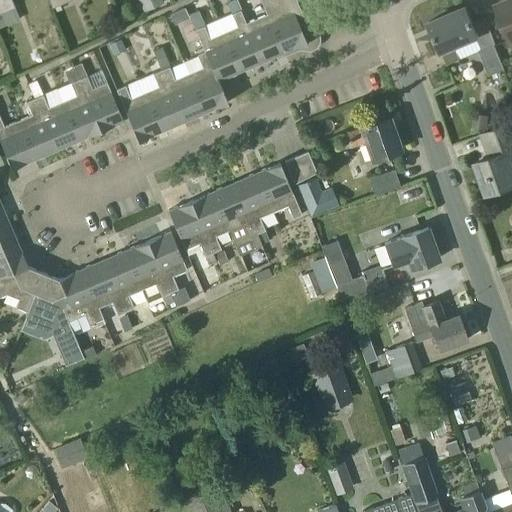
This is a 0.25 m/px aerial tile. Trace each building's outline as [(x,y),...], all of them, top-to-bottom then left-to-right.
[(0,0),(0,27),(18,20),(14,8),(10,0),(0,0)] [(232,14),(239,10),(235,0),(232,0),(227,3),(232,14)] [(302,28),(301,29),(287,0),(260,0),(266,14),(283,53),(298,46),(300,48),(302,49),(304,50),(306,51),(308,51),(310,51),(312,50),(314,49),(316,48),(317,47),(318,45),(319,43),(320,41),(320,39),(320,37),(319,35),(318,33),(317,31),(316,30),(314,28),(312,27),(310,27),(308,27),(306,27),(304,27),(302,28)] [(511,42),(511,0),(508,0),(495,5),(511,43),(511,42)] [(477,36),(473,24),(466,7),(429,22),(447,65),(460,59),(454,46),(477,36)] [(262,62),(246,23),(239,10),(232,14),(231,14),(237,27),(224,32),(240,71),(262,62)] [(262,62),(283,53),(266,14),(246,23),(262,62)] [(240,71),(224,32),(209,38),(204,26),(195,30),(204,52),(206,51),(218,81),(240,71)] [(120,40),(109,45),(113,56),(125,51),(120,40)] [(495,45),(480,51),(490,75),(505,69),(495,45)] [(228,103),(218,81),(206,51),(204,52),(196,55),(202,68),(189,73),(205,112),(228,103)] [(74,69),(75,71),(78,79),(86,75),(81,63),(73,67),(74,69)] [(205,112),(189,73),(174,79),(169,66),(161,70),(183,122),(205,112)] [(183,122),(161,70),(152,74),(158,87),(144,93),(160,131),(183,122)] [(92,89),(86,75),(78,79),(100,131),(123,121),(107,82),(92,89)] [(78,140),(100,131),(78,79),(70,83),(76,96),(62,102),(78,140)] [(160,131),(144,93),(130,98),(125,86),(116,89),(138,141),(160,131)] [(78,140),(62,102),(48,108),(42,95),(34,98),(56,150),(78,140)] [(34,159),(56,150),(34,98),(26,102),(31,115),(18,121),(34,159)] [(4,127),(0,117),(0,142),(12,169),(34,159),(18,121),(4,127)] [(373,160),(400,150),(399,147),(401,146),(398,135),(395,136),(388,118),(361,127),(362,128),(348,133),(350,138),(348,138),(349,141),(351,141),(353,145),(366,141),(373,160)] [(511,155),(511,122),(482,134),(491,157),(475,162),(487,194),(511,184),(511,163),(509,156),(511,155)] [(296,156),(305,178),(316,172),(307,151),(296,156)] [(294,184),(305,178),(296,156),(284,161),(294,184)] [(302,215),(280,165),(280,163),(257,173),(273,211),(287,205),(293,218),(302,215)] [(375,195),(381,193),(400,186),(394,169),(369,178),(375,195)] [(260,217),(273,211),(257,173),(235,182),(257,234),(265,230),(260,217)] [(321,191),(315,178),(298,185),(311,217),(339,205),(331,187),(321,191)] [(257,234),(235,182),(213,192),(229,230),(235,246),(250,240),(253,248),(261,245),(261,244),(257,234)] [(215,236),(229,230),(213,192),(191,201),(213,252),(221,249),(215,236)] [(212,253),(213,252),(191,201),(168,211),(184,249),(199,243),(207,263),(215,260),(212,253)] [(0,225),(8,222),(0,202),(0,225)] [(0,251),(18,244),(8,222),(0,225),(0,251)] [(392,266),(409,261),(412,269),(439,259),(428,228),(384,244),(392,266)] [(148,241),(170,293),(178,289),(172,276),(187,270),(170,231),(148,241)] [(319,287),(351,277),(339,239),(321,244),(325,256),(311,260),(319,287)] [(169,293),(170,293),(148,241),(126,251),(142,289),(147,302),(161,296),(165,305),(173,301),(169,293)] [(0,277),(27,266),(18,244),(0,251),(0,286),(4,285),(0,277)] [(128,295),(142,289),(126,251),(103,260),(125,312),(134,308),(128,295)] [(117,315),(125,312),(103,260),(81,269),(98,308),(112,302),(117,315)] [(341,302),(388,286),(381,265),(362,271),(363,274),(335,284),(341,302)] [(27,312),(43,273),(27,266),(0,277),(4,285),(0,286),(0,296),(6,294),(18,299),(15,307),(27,312)] [(105,322),(98,308),(81,269),(59,279),(71,305),(63,309),(68,321),(84,314),(91,328),(105,322)] [(59,279),(43,273),(27,312),(39,317),(37,323),(49,328),(53,329),(57,327),(59,324),(63,323),(66,330),(71,328),(68,321),(63,309),(71,305),(59,279)] [(169,293),(173,301),(174,302),(182,299),(178,289),(170,293),(169,293)] [(422,307),(421,302),(404,308),(416,340),(433,334),(438,350),(468,339),(459,314),(444,320),(437,301),(422,307)] [(385,350),(394,378),(422,368),(412,341),(385,350)] [(259,364),(263,377),(280,372),(276,359),(259,364)] [(327,407),(349,399),(339,369),(316,376),(327,407)] [(476,425),(462,430),(466,442),(481,437),(476,425)] [(503,466),(511,463),(511,437),(511,434),(494,441),(503,466)] [(60,467),(88,456),(81,438),(52,450),(60,467)] [(414,504),(438,496),(424,455),(422,456),(418,443),(397,450),(402,463),(401,464),(414,504)] [(336,492),(352,488),(345,462),(329,466),(336,492)] [(487,511),(511,511),(511,464),(501,469),(509,489),(483,499),(487,511)] [(177,495),(184,511),(231,511),(217,478),(177,495)] [(487,511),(483,499),(480,489),(459,497),(465,511),(464,511),(487,511)] [(399,511),(394,499),(363,510),(363,511),(399,511)] [(0,511),(12,511),(11,508),(4,503),(0,503),(0,511)]
